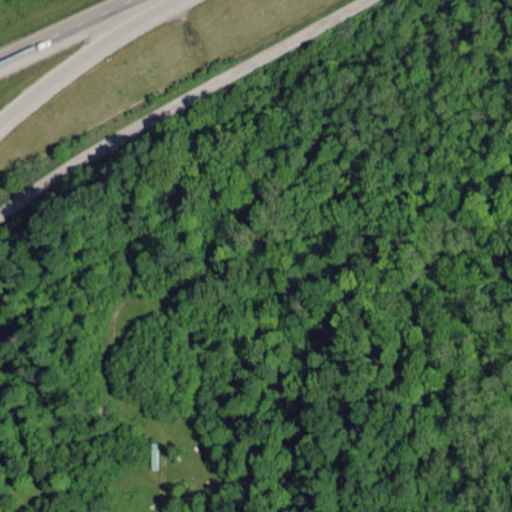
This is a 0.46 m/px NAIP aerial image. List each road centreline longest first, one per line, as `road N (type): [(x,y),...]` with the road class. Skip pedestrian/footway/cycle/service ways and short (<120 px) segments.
road 1 (residential): [(0,213),(202,91)]
road 2 (motorway): [(0,124),(43,86),(178,0)]
road 3 (residential): [(202,91),(374,0)]
road 4 (motorway): [(0,59),(133,0)]
